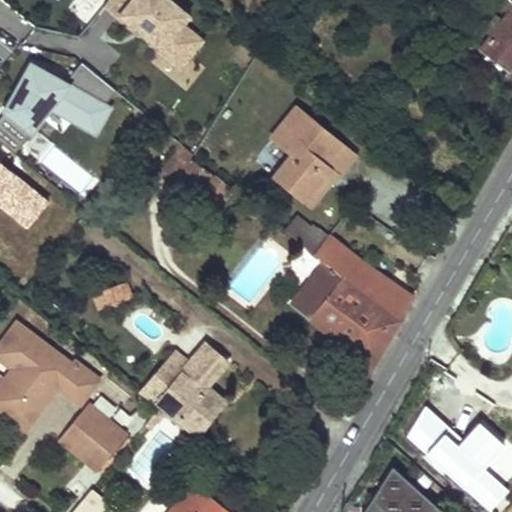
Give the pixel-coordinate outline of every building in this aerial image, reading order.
[(165,0),(110,0),(103,9),(181,75),(205,44),(189,29),(193,23),(165,0)] [(509,13),(479,53),(506,73),(511,65),(511,0),(501,0),(498,5),(509,13)] [(32,62),(3,117),(28,141),(31,143),(54,116),(97,142),(115,111),(108,106),(115,95),(81,66),(69,85),(32,62)] [(312,209),(354,157),(294,108),(269,139),(290,157),(273,178),(312,209)] [(3,117),(0,120),(0,141),(16,156),(28,141),(3,117)] [(228,189),(179,151),(159,175),(195,205),(204,204),(210,209),(228,189)] [(0,204),(28,227),(49,201),(0,162),(0,204)] [(326,239),(296,217),(284,232),(304,248),(382,313),(387,308),(400,318),(412,297),(358,261),(329,236),(326,239)] [(314,274),(290,303),(352,355),(369,369),(400,318),(387,308),(382,313),(304,248),(296,258),(314,274)] [(130,299),(124,283),(94,294),(99,310),(130,299)] [(12,324),(0,340),(0,364),(9,371),(0,382),(0,416),(22,432),(54,389),(77,406),(95,380),(71,363),(69,365),(12,324)] [(227,362),(205,343),(188,364),(176,353),(167,364),(169,365),(157,379),(168,388),(157,401),(189,428),(214,398),(204,390),(227,362)] [(369,369),(352,355),(344,365),(363,381),(369,369)] [(157,379),(146,393),(157,401),(168,388),(157,379)] [(214,398),(189,428),(197,434),(221,404),(214,398)] [(86,406),(57,444),(92,472),(122,433),(86,406)] [(505,441),(480,420),(463,441),(428,411),(405,438),(492,511),(509,491),(482,468),(505,441)] [(152,422),(148,418),(141,427),(145,431),(152,422)] [(441,511),(391,467),(363,511),(441,511)] [(177,511),(222,511),(185,482),(178,491),(188,499),(177,511)] [(92,511),(99,505),(87,495),(72,511),(92,511)]
